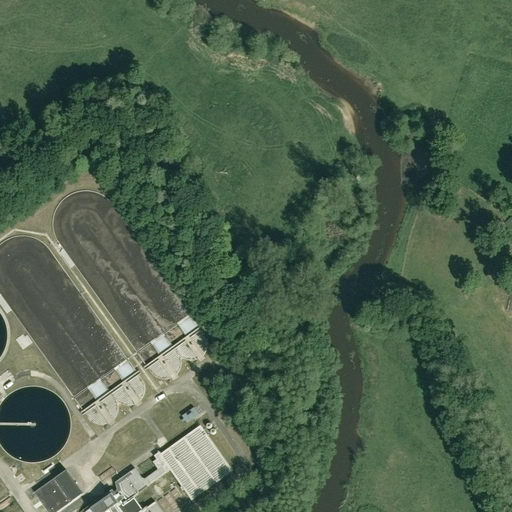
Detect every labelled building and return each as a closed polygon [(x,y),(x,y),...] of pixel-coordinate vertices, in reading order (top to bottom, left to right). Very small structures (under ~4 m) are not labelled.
[(151,360),(145,364),(145,368),(148,373),(152,377),(157,379),(163,381),(171,378),(176,373),(178,368),(180,361),(181,361),(186,362),(193,362),(198,359),(201,358),(205,354),(206,349),(205,343),(204,339),(201,333),(197,328),(191,332),(185,337),(177,342),(171,346),(164,351),(158,355),(151,360)] [(90,404),(83,409),(84,412),(87,417),(91,422),(96,424),(102,425),(109,422),(115,417),(117,412),(118,405),(120,405),(125,406),(131,406),(137,403),(140,401),(143,397),(144,392),(144,387),(142,382),(139,377),(135,372),(129,376),(123,381),(116,385),(109,390),(102,395),(96,400),(90,404)] [(187,423),(200,414),(195,407),(182,416),(184,419),(182,420),(183,422),(186,421),(187,423)] [(213,423),(209,425),(215,436),(219,434),(213,423)] [(233,471),(200,425),(161,453),(159,452),(153,455),(155,459),(152,461),(157,469),(145,478),(142,478),(135,468),(115,482),(117,489),(85,511),(105,511),(110,509),(111,511),(162,511),(155,501),(144,509),(134,496),(148,486),(170,471),(181,486),(179,487),(182,491),(183,490),(191,501),(233,471)] [(49,511),(56,511),(71,501),(83,493),(66,470),(55,478),(35,492),(49,511)]
